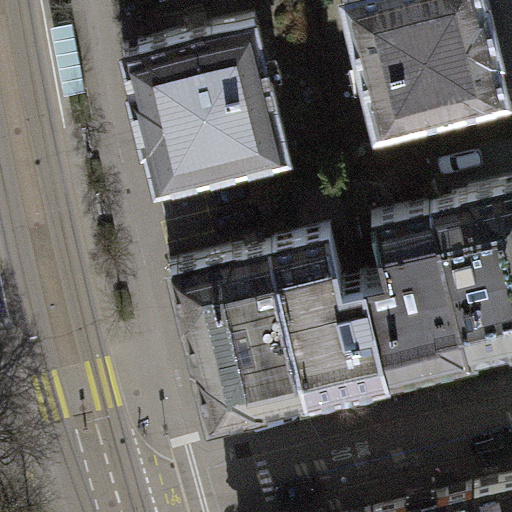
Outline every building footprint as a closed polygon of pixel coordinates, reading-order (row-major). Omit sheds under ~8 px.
[(488,0),(345,0),(377,125),(511,91),(488,0)] [(248,6),(116,37),(149,174),(281,142),(248,6)] [(511,169),(428,190),(466,347),(511,336),(511,169)] [(366,268),(389,366),(466,347),(428,190),(371,203),(385,263),(366,268)] [(268,228),(307,386),(389,366),(366,268),(341,273),(327,214),(268,228)] [(268,228),(165,252),(204,410),(307,386),(268,228)] [(511,511),(511,476),(479,484),(487,511),(511,511)] [(487,511),(479,484),(373,508),(374,511),(487,511)]
